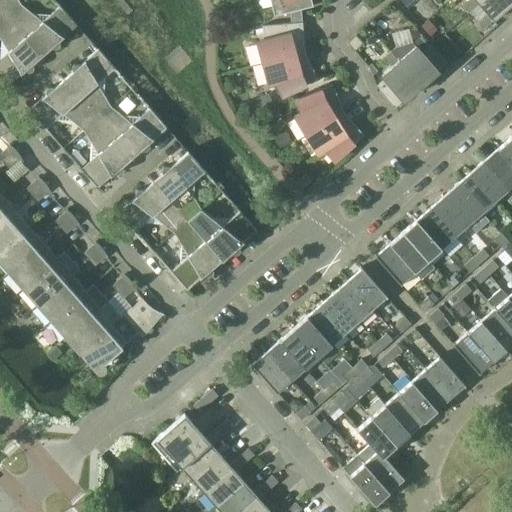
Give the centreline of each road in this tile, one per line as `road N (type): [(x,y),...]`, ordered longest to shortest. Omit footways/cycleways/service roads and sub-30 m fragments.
road 1 (residential): [(211,352),(511,91)]
road 2 (residential): [(406,136),(190,324)]
road 3 (residential): [(211,352),(350,511)]
road 4 (residential): [(406,136),(333,40),(339,0)]
road 5 (residential): [(190,324),(91,213)]
road 6 (residential): [(511,43),(406,136)]
road 7 (residential): [(91,213),(0,111)]
